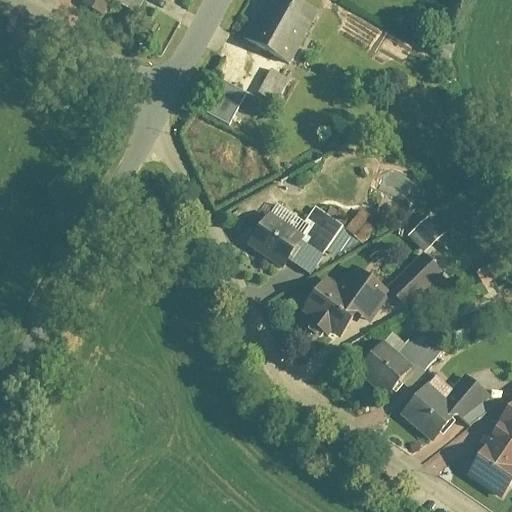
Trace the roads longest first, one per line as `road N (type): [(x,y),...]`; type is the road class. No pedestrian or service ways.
road 1 (residential): [(157,111),(263,375),(458,511)]
road 2 (residential): [(157,111),(0,408)]
road 3 (residential): [(0,3),(108,58),(157,111)]
road 4 (residential): [(222,0),(157,111)]
